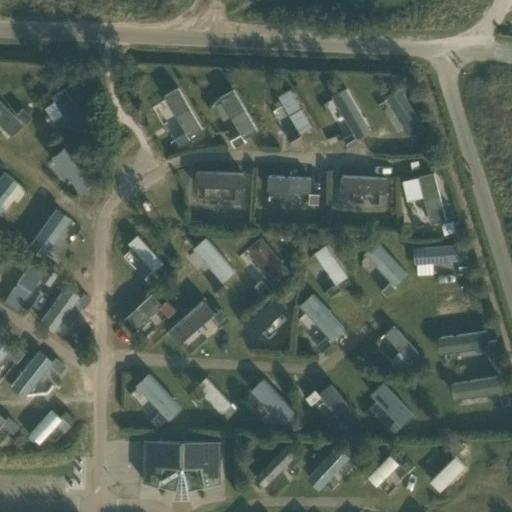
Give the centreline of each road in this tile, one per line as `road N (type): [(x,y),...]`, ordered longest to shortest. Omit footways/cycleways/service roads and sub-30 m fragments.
road 1 (residential): [(446,44),(0,29)]
road 2 (unclassified): [(511,286),(456,112),(446,44)]
road 3 (track): [(0,157),(105,230)]
